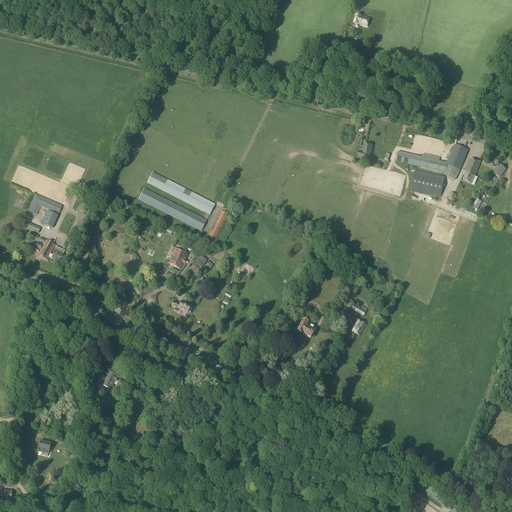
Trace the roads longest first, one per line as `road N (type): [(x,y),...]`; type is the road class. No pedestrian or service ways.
road 1 (unclassified): [(0,28),(511,148)]
road 2 (primary): [(457,511),(289,406),(38,282)]
road 3 (track): [(113,319),(118,307),(177,279),(275,93)]
road 4 (unclassified): [(33,507),(8,466),(38,282)]
